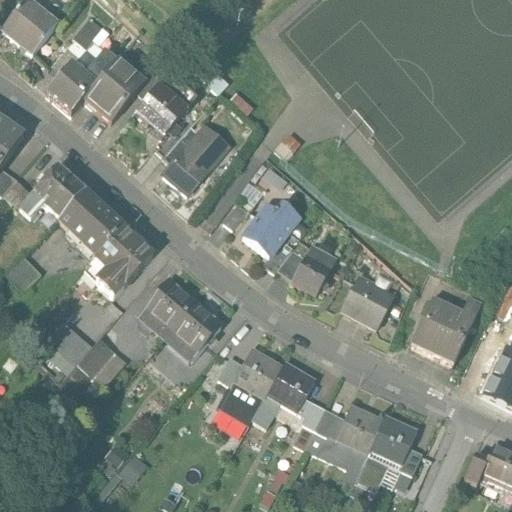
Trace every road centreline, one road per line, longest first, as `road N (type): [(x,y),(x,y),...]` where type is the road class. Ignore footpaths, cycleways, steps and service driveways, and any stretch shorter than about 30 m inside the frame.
road 1 (residential): [(477,402),(259,293),(0,77)]
road 2 (unclassified): [(477,402),(429,511)]
